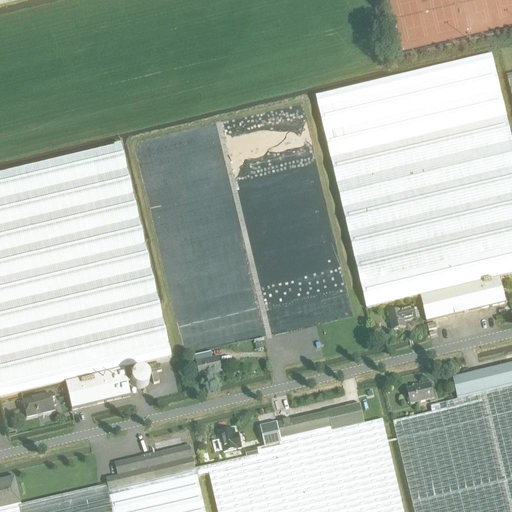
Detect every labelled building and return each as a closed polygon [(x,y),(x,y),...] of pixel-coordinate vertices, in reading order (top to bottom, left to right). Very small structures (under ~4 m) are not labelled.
[(420,297),(427,322),(506,304),(500,277),(511,274),(511,139),(492,55),(316,97),(367,310),(420,297)] [(114,147),(0,174),(0,398),(65,383),(71,410),(129,396),(124,369),(171,358),(120,144),(113,146),(114,147)] [(420,297),(412,299),(413,306),(422,303),(420,297)] [(404,322),(416,319),(413,308),(389,314),(393,331),(406,328),(404,322)] [(437,329),(435,323),(427,325),(429,331),(437,329)] [(200,377),(222,372),(218,358),(213,359),(212,353),(196,356),(200,377)] [(162,372),(160,364),(149,367),(151,374),(162,372)] [(511,364),(475,373),(480,395),(511,387),(511,364)] [(475,373),(452,379),(458,400),(458,401),(480,395),(475,373)] [(410,405),(435,399),(431,383),(407,389),(410,405)] [(458,400),(430,407),(432,413),(393,422),(414,511),(511,511),(511,387),(480,395),(458,401),(458,400)] [(50,400),(49,395),(23,401),(26,419),(53,412),(52,407),(56,406),(54,399),(50,400)] [(365,424),(360,404),(278,424),(277,423),(260,427),(265,447),(282,444),(281,440),(332,428),(333,431),(365,424)] [(218,511),(404,511),(383,420),(365,424),(333,431),(332,428),(281,440),(282,444),(265,447),(246,452),(247,458),(208,467),(218,511)] [(236,434),(235,430),(219,434),(223,453),(242,449),(240,440),(238,433),(236,434)] [(115,464),(118,477),(107,480),(108,485),(110,492),(196,471),(190,445),(115,464)] [(205,511),(196,471),(110,492),(108,485),(74,492),(22,505),(18,506),(19,511),(205,511)] [(0,509),(18,506),(22,505),(15,477),(0,480),(0,509)]
